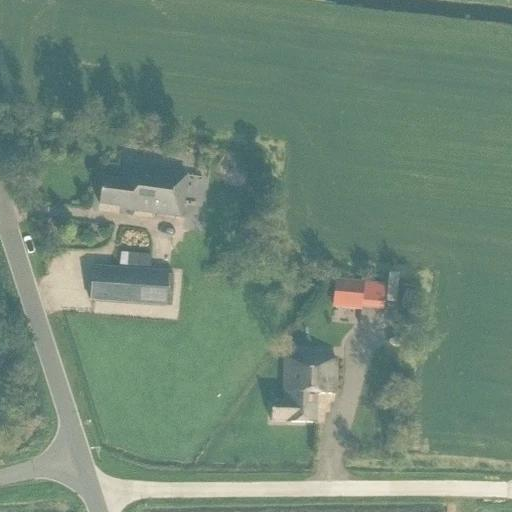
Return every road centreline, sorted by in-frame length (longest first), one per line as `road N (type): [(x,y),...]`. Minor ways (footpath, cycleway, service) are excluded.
road 1 (unclassified): [(504,491),(87,489)]
road 2 (tertiary): [(77,456),(0,213)]
